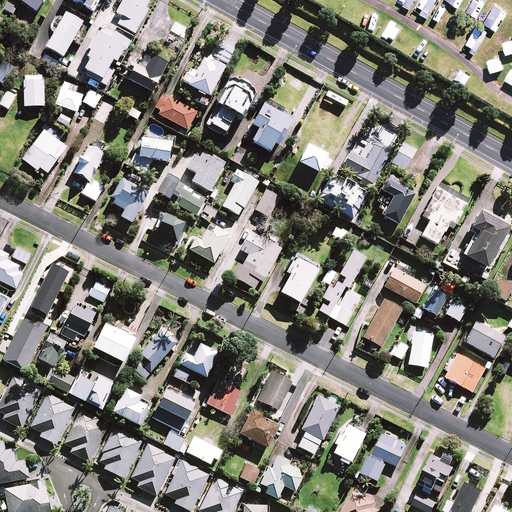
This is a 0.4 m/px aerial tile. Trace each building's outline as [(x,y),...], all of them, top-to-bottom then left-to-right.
[(68,0),(94,13),(100,0),(68,0)] [(84,24),(66,14),(46,49),(64,59),(84,24)] [(189,31),(175,23),(170,32),(184,40),(189,31)] [(236,51),(221,42),(213,56),(228,64),(236,51)] [(168,64),(146,53),(139,67),(132,64),(129,71),(133,73),(128,81),(153,93),(168,64)] [(187,68),(180,81),(189,85),(188,87),(210,99),(225,69),(204,58),(197,73),(187,68)] [(503,59),(492,63),(495,75),(506,72),(503,59)] [(14,69),(0,61),(0,83),(4,86),(14,69)] [(42,80),(42,77),(24,77),(24,108),(44,108),(44,80),(42,80)] [(235,80),(230,82),(216,106),(201,133),(217,142),(223,132),(227,135),(237,118),(242,120),(255,96),(254,90),(235,80)] [(84,96),(63,87),(55,105),(76,114),(84,96)] [(101,98),(90,91),(83,103),(94,109),(101,98)] [(15,97),(6,92),(0,105),(9,110),(15,97)] [(197,113),(162,95),(155,108),(161,111),(158,116),(187,131),(197,113)] [(292,121),(264,105),(252,127),(259,130),(251,144),(270,154),(275,144),(278,145),(292,121)] [(66,149),(44,132),(23,161),(38,172),(40,169),(48,174),(66,149)] [(388,154),(357,138),(342,169),(372,185),(388,154)] [(144,177),(153,162),(154,161),(168,163),(171,144),(142,140),(140,154),(136,152),(127,166),(144,177)] [(416,151),(402,144),(392,164),(405,171),(416,151)] [(88,146),(74,173),(90,182),(82,194),(95,202),(104,186),(92,179),(105,155),(88,146)] [(299,168),(315,176),(317,172),(319,173),(328,156),(308,146),(299,163),(301,164),(299,168)] [(248,155),(236,149),(230,160),(242,167),(248,155)] [(225,166),(197,151),(187,169),(196,174),(192,183),(210,193),(225,166)] [(258,183),(237,171),(230,183),(235,185),(222,207),(239,217),(258,183)] [(368,194),(331,174),(317,201),(353,220),(368,194)] [(195,217),(205,200),(177,183),(178,181),(168,175),(157,193),(169,201),(177,206),(195,217)] [(398,225),(415,194),(408,190),(409,187),(389,176),(375,202),(380,204),(378,208),(382,211),(380,215),(384,217),(398,225)] [(148,195),(122,181),(110,203),(125,211),(121,218),(132,224),(148,195)] [(466,205),(437,189),(422,217),(430,221),(421,237),(437,245),(448,226),(453,228),(466,205)] [(280,198),(266,190),(255,211),(268,218),(280,198)] [(217,212),(206,207),(200,218),(205,220),(208,215),(214,218),(217,212)] [(185,224),(160,214),(152,233),(177,244),(185,224)] [(461,255),(485,267),(506,228),(479,214),(471,229),(479,234),(477,238),(472,235),(461,255)] [(229,237),(215,230),(212,235),(206,232),(201,242),(196,239),(189,251),(214,265),(229,237)] [(281,249),(251,233),(241,251),(248,255),(242,266),(240,265),(233,278),(254,290),(260,280),(263,282),(281,249)] [(30,256),(17,249),(12,258),(26,265),(30,256)] [(0,286),(11,293),(15,291),(22,276),(16,273),(19,267),(7,261),(9,255),(0,250),(0,286)] [(339,276),(341,277),(339,282),(337,281),(332,289),(329,287),(324,295),(332,299),(329,304),(324,302),(319,312),(345,326),(360,299),(347,292),(362,266),(358,263),(362,255),(353,250),(339,276)] [(320,267),(296,254),(288,269),(292,271),(282,290),(294,297),(290,304),(304,311),(308,304),(302,300),(320,267)] [(399,260),(394,270),(384,287),(415,304),(425,286),(407,277),(412,267),(399,260)] [(329,286),(335,274),(329,270),(323,282),(329,286)] [(108,289),(96,283),(90,296),(102,302),(108,289)] [(446,298),(433,290),(423,309),(436,316),(446,298)] [(402,310),(384,300),(363,338),(381,348),(402,310)] [(466,309),(452,302),(445,315),(459,322),(466,309)] [(85,338),(88,332),(90,333),(93,327),(91,326),(96,315),(75,305),(61,335),(74,342),(77,335),(85,338)] [(428,315),(419,310),(415,317),(424,322),(428,315)] [(507,339),(475,322),(464,343),(495,360),(507,339)] [(135,340),(105,325),(94,349),(124,364),(135,340)] [(177,343),(161,330),(140,355),(143,358),(130,374),(143,384),(177,343)] [(432,336),(414,333),(408,365),(426,368),(432,336)] [(63,351),(45,343),(36,362),(53,370),(63,351)] [(219,352),(201,343),(193,359),(185,355),(175,377),(186,382),(191,371),(207,378),(219,352)] [(407,348),(399,344),(393,356),(401,360),(407,348)] [(486,369),(459,355),(457,358),(452,356),(444,370),(449,373),(445,379),(473,394),(486,369)] [(74,379),(54,370),(48,384),(68,393),(74,379)] [(292,382),(271,372),(257,401),(278,411),(292,382)] [(115,387),(98,378),(95,385),(80,377),(72,395),(103,411),(115,387)] [(24,432),(42,393),(31,388),(32,387),(15,379),(0,409),(0,414),(7,418),(4,422),(24,432)] [(242,394),(218,381),(206,405),(231,417),(242,394)] [(152,404),(125,390),(113,413),(140,427),(152,404)] [(194,405),(167,391),(152,419),(180,433),(194,405)] [(58,448),(77,410),(65,404),(66,403),(50,395),(32,430),(41,434),(39,439),(58,448)] [(339,407),(318,397),(301,430),(305,432),(298,447),(314,455),(322,439),(323,440),(339,407)] [(91,465),(110,427),(99,421),(99,420),(83,412),(66,447),(74,451),(72,456),(91,465)] [(278,426),(251,412),(239,435),(266,448),(278,426)] [(333,444),(336,446),(332,453),(343,459),(342,462),(352,467),(368,436),(346,425),(343,432),(340,430),(333,444)] [(125,482),(143,444),(132,439),(133,438),(116,430),(104,455),(106,456),(101,465),(108,468),(106,473),(125,482)] [(184,440),(170,432),(163,444),(178,452),(184,440)] [(407,447),(384,435),(371,459),(369,458),(361,474),(378,483),(388,463),(397,468),(407,447)] [(222,452),(194,438),(186,453),(210,465),(214,458),(218,460),(222,452)] [(0,486),(31,481),(28,463),(17,465),(15,452),(7,453),(5,443),(0,444),(0,486)] [(158,499),(177,461),(165,455),(166,454),(150,446),(132,481),(141,485),(139,490),(158,499)] [(419,482),(425,484),(423,489),(431,492),(432,489),(440,493),(441,491),(452,469),(449,467),(453,458),(444,453),(441,461),(431,456),(419,482)] [(295,492),(305,473),(288,464),(289,461),(279,456),(271,471),(268,469),(260,484),(268,488),(265,493),(277,499),(284,486),(295,492)] [(184,511),(193,511),(211,477),(200,472),(200,470),(184,462),(167,497),(178,503),(176,508),(184,511)] [(260,471),(247,464),(240,478),(253,484),(260,471)] [(235,511),(244,494),(233,488),(234,487),(217,479),(201,511),(235,511)] [(6,492),(9,511),(52,511),(50,496),(49,497),(46,483),(32,486),(32,487),(6,492)] [(471,511),(481,491),(464,483),(455,502),(449,499),(442,511),(471,511)] [(374,504),(352,493),(342,511),(379,511),(372,508),(374,504)] [(431,511),(435,504),(417,494),(411,506),(423,511),(431,511)]
